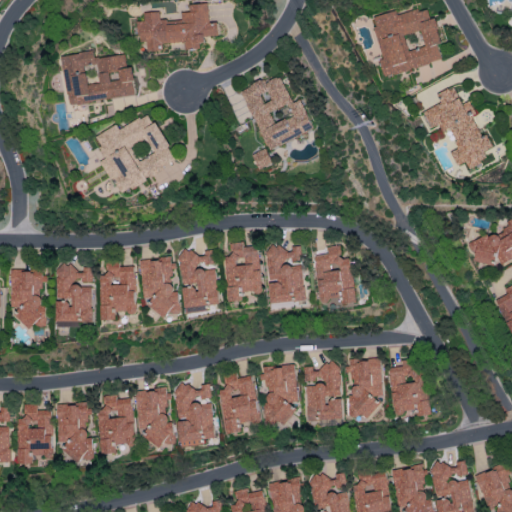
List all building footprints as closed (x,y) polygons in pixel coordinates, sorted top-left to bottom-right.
[(143,51),(164,50),(163,43),(185,42),(186,47),(206,46),(206,36),(220,35),(219,22),(211,23),(210,3),(191,4),(192,12),(183,12),(184,22),(169,23),(169,19),(162,19),(161,11),(146,12),(147,21),(141,21),(143,51)] [(383,75),(442,61),(438,44),(442,43),(436,17),(430,18),(428,7),(397,14),(396,11),(372,16),(382,59),(380,59),(383,75)] [(64,55),(71,104),(137,95),(133,67),(129,67),(127,54),(97,58),(96,51),(64,55)] [(313,129),(300,99),(292,103),(280,76),(264,82),(263,80),(241,89),(267,149),(313,129)] [(457,165),(466,162),(468,168),(488,160),(484,150),(492,147),(487,134),(481,136),(472,115),(475,114),(470,100),(462,104),(455,86),(437,93),(441,103),(423,110),(430,128),(439,124),(442,131),(450,128),(458,148),(451,151),(457,165)] [(179,160),(149,112),(121,129),(118,124),(96,137),(109,157),(102,162),(113,180),(115,179),(124,193),(179,160)] [(273,163),(266,148),(252,154),(259,169),(273,163)] [(511,257),(511,220),(507,223),(509,226),(468,244),(478,265),(498,256),(501,263),(511,257)] [(258,245),(243,247),(243,241),(230,242),(231,255),(223,256),(227,301),(241,300),(240,293),(262,291),(258,245)] [(270,303),(305,300),(302,262),(300,245),(291,246),(291,247),(266,249),(270,303)] [(357,302),(349,257),(342,259),(339,245),(326,247),(328,253),(313,255),(321,304),(340,301),(340,305),(357,302)] [(218,303),(212,249),(204,250),(204,251),(178,254),(185,307),(218,303)] [(139,260),(143,298),(148,298),(150,314),(178,311),(175,279),(171,280),(170,269),(173,269),(172,257),(139,260)] [(100,319),(115,319),(115,312),(135,312),(134,266),(119,266),(119,261),(106,261),(107,273),(100,273),(100,319)] [(56,325),(91,325),(91,283),(92,283),(92,269),(74,269),(74,265),(56,265),(56,325)] [(10,307),(15,307),(15,317),(24,317),(24,325),(45,326),(45,305),(40,305),(41,292),(43,293),(44,271),(11,270),(10,307)] [(496,299),(511,332),(511,284),(505,288),(507,294),(496,299)] [(388,367),(391,391),(394,412),(416,410),(417,416),(427,414),(420,357),(401,360),(402,366),(388,367)] [(349,417),(370,416),(370,409),(380,408),(379,397),(383,397),(380,358),(347,360),(347,373),(352,372),(353,394),(348,394),(349,417)] [(342,422),(341,396),(339,362),(322,363),(322,370),(312,370),(312,366),(305,366),(307,424),(342,422)] [(299,401),(295,364),(261,367),(262,380),(267,380),(269,402),(264,402),(266,423),(293,421),(291,402),(299,401)] [(226,434),(242,431),(241,424),(260,420),(252,375),(237,378),(236,375),(225,377),(227,388),(218,389),(226,434)] [(216,438),(211,400),(212,400),(210,383),(199,384),(175,387),(182,447),(205,444),(204,439),(216,438)] [(136,391),(140,429),(145,428),(147,447),(176,444),(174,421),(170,421),(169,410),(168,410),(167,400),(170,400),(169,388),(136,391)] [(103,454),(118,453),(117,446),(137,444),(132,397),(117,399),(117,394),(104,395),(105,408),(98,408),(103,454)] [(57,404),(59,443),(63,442),(64,458),(94,457),(93,437),(89,437),(88,425),(90,425),(89,403),(57,404)] [(18,463),(32,463),(32,456),(52,456),(52,409),(37,410),(37,404),(24,404),(24,418),(17,418),(18,463)] [(0,461),(10,461),(8,423),(9,423),(8,406),(0,406),(0,461)] [(437,511),(473,511),(468,476),(468,477),(465,460),(455,461),(455,462),(430,466),(437,511)] [(474,476),(489,511),(511,511),(511,489),(498,487),(508,483),(509,474),(504,463),(474,476)] [(390,471),(398,506),(403,505),(404,511),(432,511),(427,489),(418,491),(417,486),(426,484),(422,464),(390,471)] [(352,485),(356,511),(391,511),(385,470),(358,474),(360,483),(352,485)] [(349,511),(346,490),(344,490),(342,473),(334,474),(335,479),(326,480),(325,473),(309,475),(314,510),(314,511),(349,511)] [(269,483),(273,511),(308,511),(304,511),(298,478),(269,483)] [(223,511),(222,499),(211,501),(211,503),(188,505),(189,511),(223,511)]
